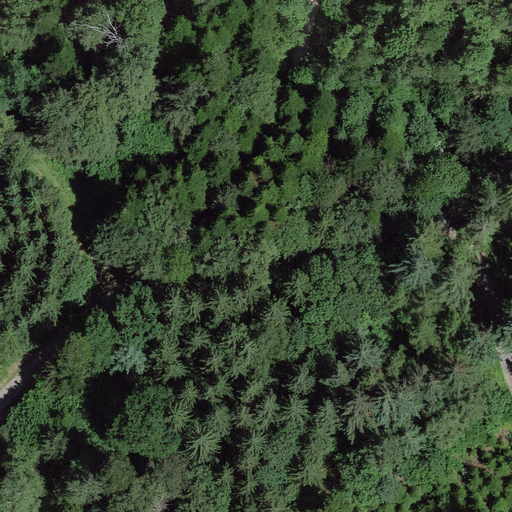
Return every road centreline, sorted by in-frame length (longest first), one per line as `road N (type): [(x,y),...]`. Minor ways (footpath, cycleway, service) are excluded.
road 1 (track): [(312,0),(295,82),(223,209),(110,298),(0,405)]
road 2 (track): [(110,298),(313,274),(454,217)]
road 3 (track): [(511,164),(454,217),(511,409)]
